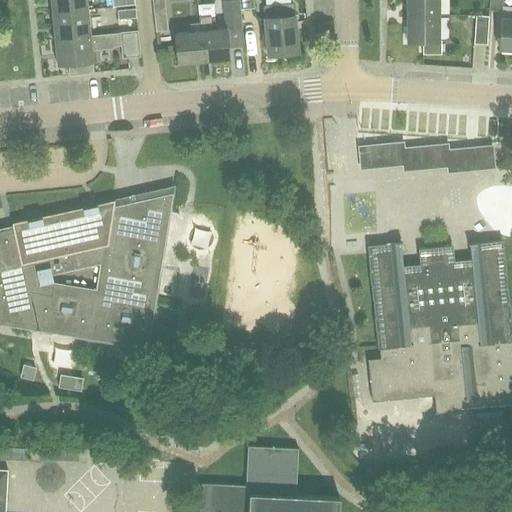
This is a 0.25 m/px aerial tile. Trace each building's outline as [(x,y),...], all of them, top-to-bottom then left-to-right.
[(50,0),(52,13),(87,9),(86,0),(50,0)] [(152,0),(156,32),(168,30),(164,0),(152,0)] [(226,0),(223,0),(225,28),(226,28),(226,29),(243,28),(241,10),(240,10),(239,0),(226,0)] [(255,8),(254,0),(239,0),(240,10),(241,10),(255,8)] [(406,0),(407,15),(438,15),(438,0),(406,0)] [(502,11),(503,0),(490,0),(490,11),(502,11)] [(297,52),(294,16),(293,6),(264,8),(268,55),(297,52)] [(118,19),(136,18),(135,8),(117,10),(118,19)] [(54,39),(90,35),(87,9),(52,13),(54,39)] [(499,49),(511,50),(511,10),(511,18),(501,17),(499,49)] [(441,54),(441,40),(438,40),(438,15),(407,15),(406,41),(423,41),(422,54),(441,54)] [(487,45),(489,17),(476,15),(474,44),(487,45)] [(226,28),(225,28),(212,29),(210,16),(198,17),(199,23),(199,22),(203,61),(229,58),(226,29),(226,28)] [(177,63),(203,61),(199,22),(199,23),(189,23),(190,31),(174,33),(177,63)] [(122,58),(140,56),(138,31),(120,32),(120,33),(121,46),(122,58)] [(90,35),(54,39),(57,64),(68,63),(69,75),(93,72),(91,51),(113,49),(115,46),(113,34),(90,36),(90,35)] [(368,150),(370,174),(437,170),(435,146),(368,150)] [(495,170),(499,192),(508,190),(504,169),(495,170)] [(12,223),(13,225),(0,228),(0,324),(149,348),(173,193),(124,204),(123,208),(113,210),(115,199),(12,223)] [(511,339),(511,340),(501,240),(469,243),(471,258),(452,260),(451,245),(419,248),(420,263),(402,265),(400,242),(369,245),(380,357),(367,358),(371,399),(433,393),(435,411),(511,403),(511,339)] [(192,372),(194,359),(172,356),(170,368),(192,372)] [(33,380),(37,367),(23,364),(20,377),(33,380)] [(82,391),(84,378),(60,375),(58,388),(82,391)] [(0,459),(27,461),(28,449),(0,447),(0,459)] [(295,495),(297,455),(246,453),(245,485),(201,483),(199,511),(338,511),(339,498),(295,495)] [(5,511),(8,468),(0,467),(0,511),(5,511)]
